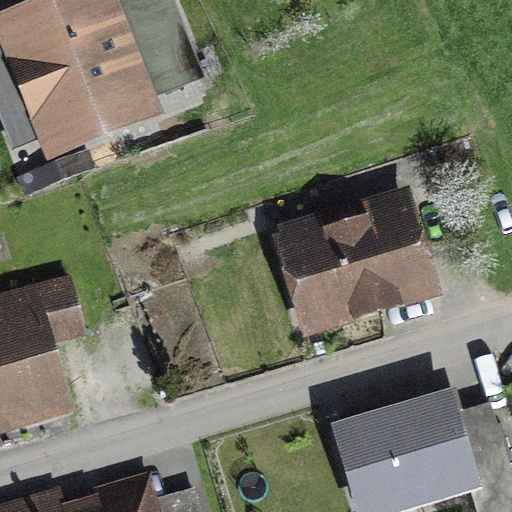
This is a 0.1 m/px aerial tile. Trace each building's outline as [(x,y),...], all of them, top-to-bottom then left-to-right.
[(119,0),(69,0),(0,26),(0,48),(47,173),(168,129),(160,106),(201,89),(164,0),(120,0),(119,0)] [(413,199),(274,243),(309,354),(449,310),(413,199)] [(66,291),(0,311),(0,445),(79,421),(58,356),(84,347),(66,291)] [(447,403),(342,434),(364,511),(377,511),(470,485),(478,511),(511,511),(511,481),(492,415),(454,427),(447,403)] [(155,511),(147,483),(47,511),(155,511)]
